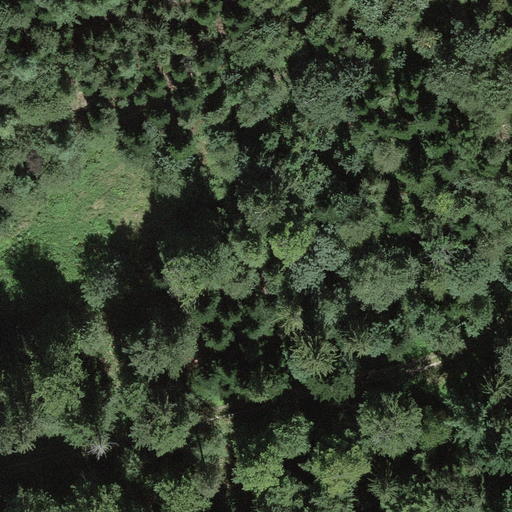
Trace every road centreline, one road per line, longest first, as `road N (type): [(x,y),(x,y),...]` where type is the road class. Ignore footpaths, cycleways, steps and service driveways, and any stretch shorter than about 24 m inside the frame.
road 1 (track): [(0,458),(359,380),(440,357),(511,315)]
road 2 (track): [(440,357),(480,511)]
